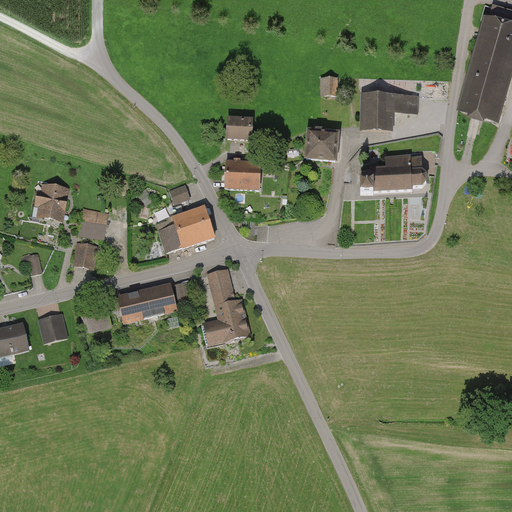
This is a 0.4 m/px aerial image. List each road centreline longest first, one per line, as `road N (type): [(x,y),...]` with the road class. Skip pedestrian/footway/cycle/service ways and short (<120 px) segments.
road 1 (unclassified): [(99,0),(107,62),(177,139),(239,250)]
road 2 (unclassified): [(239,250),(356,511)]
road 3 (unclassified): [(446,170),(439,222),(425,247),(335,255),(239,250)]
road 4 (unclassified): [(239,250),(0,309)]
road 5 (unclassified): [(471,0),(446,170)]
